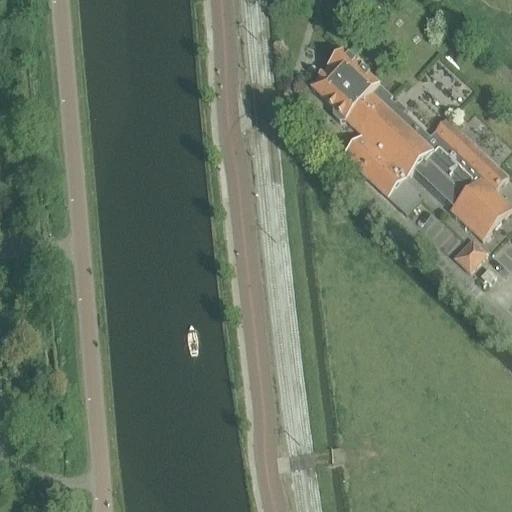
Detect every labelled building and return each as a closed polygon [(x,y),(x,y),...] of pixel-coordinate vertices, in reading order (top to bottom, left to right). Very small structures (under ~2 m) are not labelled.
[(311,94),(332,113),(334,116),(334,121),(334,122),(341,128),(341,127),(347,127),(380,90),(345,58),(329,75),(311,94)] [(344,162),(388,203),(389,204),(395,197),(412,179),(404,171),(433,140),(380,90),(347,127),(363,143),(344,162)] [(511,211),(496,197),(509,183),(448,125),(433,140),(404,171),(412,179),(451,216),(451,217),(483,247),(511,216),(511,211)] [(389,204),(400,214),(407,208),(406,207),(417,196),(407,187),(397,198),(395,197),(389,204)] [(488,260),(479,251),(472,246),(455,264),(471,278),(488,260)] [(490,290),(497,282),(489,275),(482,283),(490,290)]
